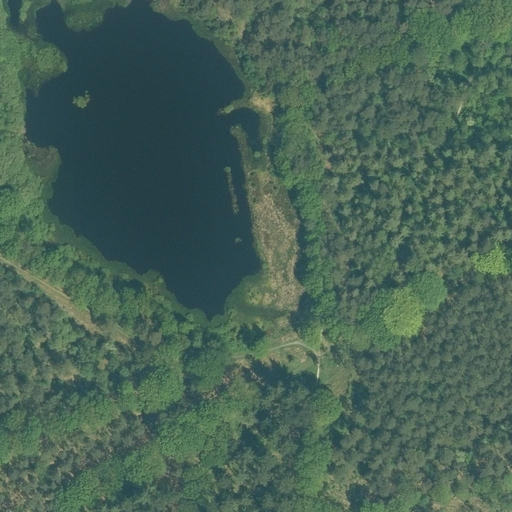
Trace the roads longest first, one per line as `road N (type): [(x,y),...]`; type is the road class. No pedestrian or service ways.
road 1 (track): [(0,256),(127,329),(208,406),(218,426)]
road 2 (track): [(511,261),(319,359)]
road 3 (track): [(57,511),(201,431)]
road 4 (track): [(319,359),(204,430)]
